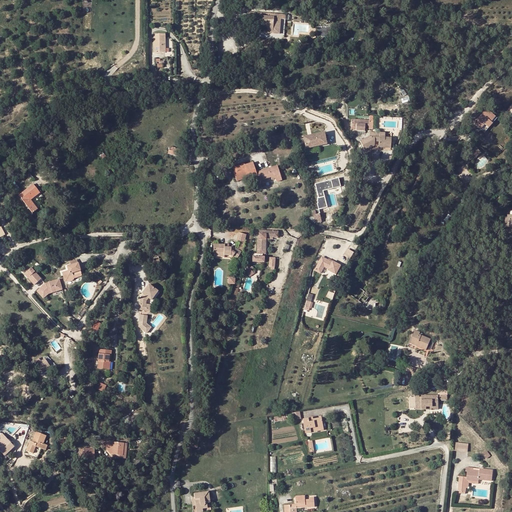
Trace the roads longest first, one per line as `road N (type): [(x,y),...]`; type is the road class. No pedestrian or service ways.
road 1 (residential): [(511,67),(440,130),(417,135),(361,230),(293,237)]
road 2 (unclassified): [(173,511),(171,483),(190,418),(187,316),(203,242),(197,225)]
road 3 (residential): [(187,231),(120,246),(107,286),(71,332),(0,262)]
road 4 (unclassified): [(217,0),(208,85),(193,123),(196,216)]
road 5 (residential): [(0,260),(53,236),(183,228)]
